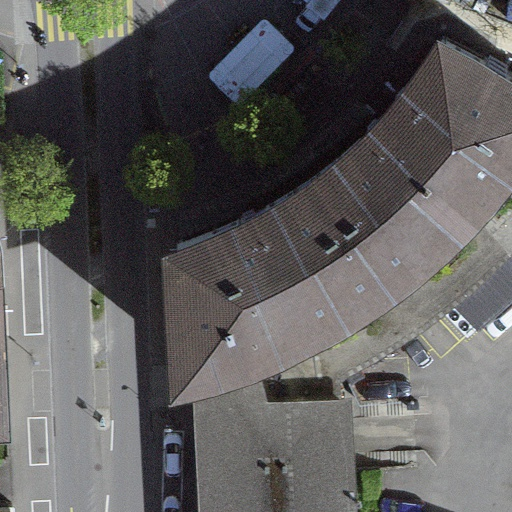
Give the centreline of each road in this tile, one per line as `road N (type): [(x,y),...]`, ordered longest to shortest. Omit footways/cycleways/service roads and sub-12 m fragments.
road 1 (secondary): [(51,0),(74,432),(101,511)]
road 2 (secondary): [(105,511),(131,431),(114,0)]
